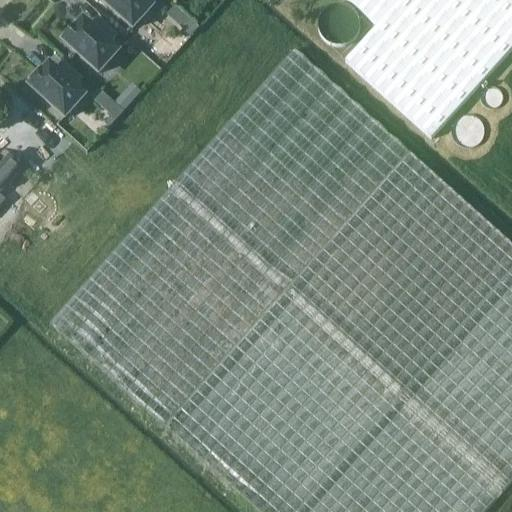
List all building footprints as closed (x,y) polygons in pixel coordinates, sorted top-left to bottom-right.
[(99,0),(115,14),(132,30),(151,10),(148,7),(154,0),(99,0)] [(431,141),(488,78),(511,50),(511,0),(346,0),(377,27),(345,64),(431,141)] [(177,6),(169,14),(192,35),(199,27),(177,6)] [(74,30),(63,43),(98,75),(117,55),(108,47),(117,37),(98,20),(89,30),(83,24),(76,32),(74,30)] [(511,247),(408,154),(295,53),(50,326),(144,411),(256,511),(486,511),(511,483),(511,247)] [(40,75),(29,87),(65,119),(83,99),(73,90),(81,81),(63,64),(54,73),(49,69),(42,77),(40,75)] [(134,83),(116,102),(101,88),(93,97),(116,119),(142,91),(134,83)] [(0,196),(21,172),(5,158),(0,163),(0,196)]
